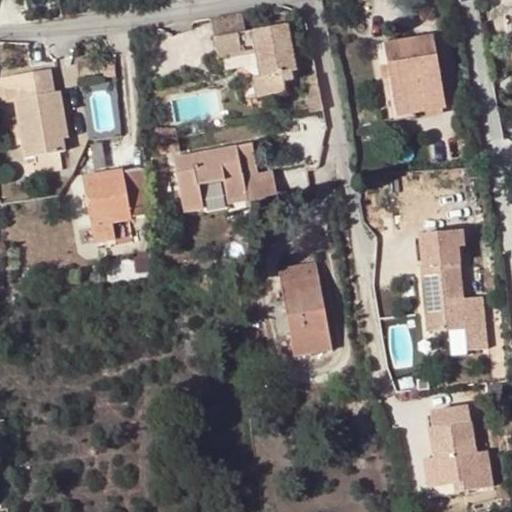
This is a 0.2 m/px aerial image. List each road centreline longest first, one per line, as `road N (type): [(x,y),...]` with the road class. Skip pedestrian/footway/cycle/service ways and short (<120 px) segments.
road 1 (residential): [(305,0),(375,397)]
road 2 (residential): [(0,29),(228,0)]
